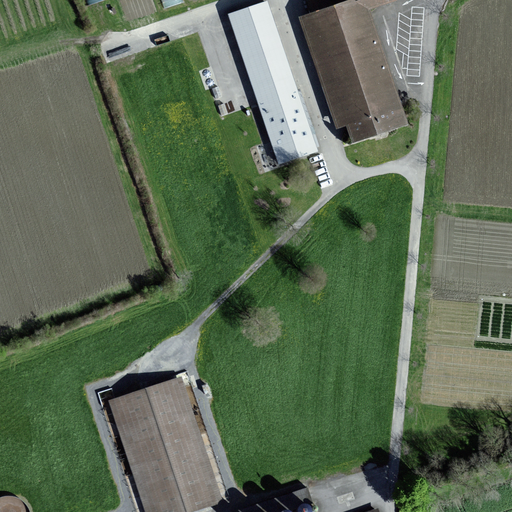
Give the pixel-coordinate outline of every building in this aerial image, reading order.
[(394,0),(309,0),(308,0),(313,14),(302,18),(339,128),(350,124),(355,139),(405,123),(367,9),(394,0)] [(315,148),(265,3),(232,14),(282,159),(315,148)] [(183,381),(115,402),(149,511),(184,511),(220,501),(183,381)] [(232,508),(232,511),(315,511),(309,488),(232,508)] [(0,495),(0,511),(22,511),(24,496),(0,495)]
